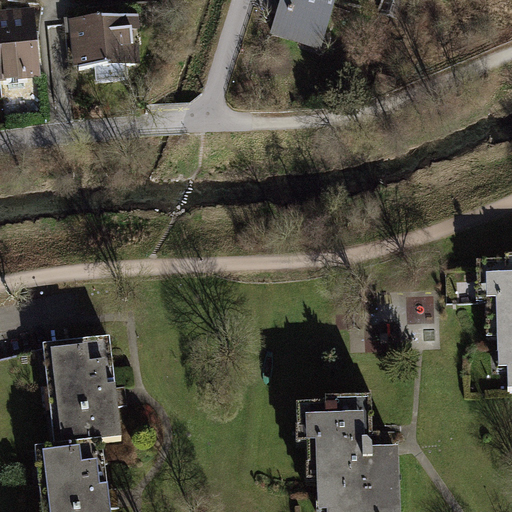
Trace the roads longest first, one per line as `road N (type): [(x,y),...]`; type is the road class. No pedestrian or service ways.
road 1 (track): [(0,284),(103,267),(366,250),(511,201)]
road 2 (residential): [(244,0),(206,119),(0,141)]
road 3 (track): [(206,119),(270,124),(358,113),(511,53)]
